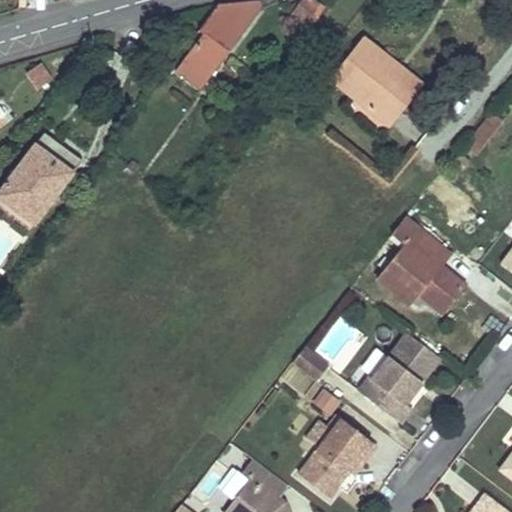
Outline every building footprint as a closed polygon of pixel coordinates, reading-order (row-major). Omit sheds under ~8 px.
[(322,9),(308,0),(301,0),(298,6),(316,18),(322,9)] [(176,72),(200,89),(262,9),(259,3),(215,7),(194,36),(199,39),(176,72)] [(310,27),(316,18),(298,6),(291,14),(310,27)] [(388,125),(410,97),(386,78),(395,65),(363,40),(331,80),(353,98),(388,125)] [(26,74),(37,89),(50,80),(39,65),(26,74)] [(420,85),(395,65),(386,78),(410,97),(420,85)] [(379,136),(388,125),(353,98),(345,108),(379,136)] [(502,123),(491,114),(473,137),(483,146),(502,123)] [(36,145),(45,151),(52,142),(43,135),(36,145)] [(473,137),(466,146),(476,155),(483,146),(473,137)] [(79,162),(52,142),(45,151),(36,145),(0,193),(0,197),(34,223),(79,162)] [(127,169),(125,167),(121,172),(129,179),(133,174),(138,167),(132,162),(127,169)] [(469,238),(485,219),(465,203),(450,222),(469,238)] [(448,251),(406,216),(390,236),(404,247),(375,281),(408,308),(418,296),(423,290),(447,309),(464,288),(446,273),(436,266),(448,251)] [(457,258),(448,251),(436,266),(446,273),(457,258)] [(511,275),(511,251),(500,266),(511,275)] [(447,309),(423,290),(418,296),(442,316),(447,309)] [(440,359),(406,333),(372,378),(369,376),(356,392),(399,424),(411,409),(405,404),(440,359)] [(328,366),(304,348),(292,364),(316,382),(328,366)] [(319,385),(308,399),(329,415),(340,400),(319,385)] [(376,448),(340,419),(297,475),(328,499),(348,472),(360,457),(366,461),(376,448)] [(511,456),(510,455),(498,471),(511,481),(511,456)] [(354,476),(366,461),(360,457),(348,472),(354,476)] [(276,499),(286,486),(251,459),(239,474),(247,480),(230,502),(243,511),(280,511),(280,509),(285,506),(276,499)] [(501,511),(484,498),(473,511),(501,511)] [(192,511),(178,502),(171,511),(192,511)] [(243,511),(230,502),(222,511),(243,511)]
